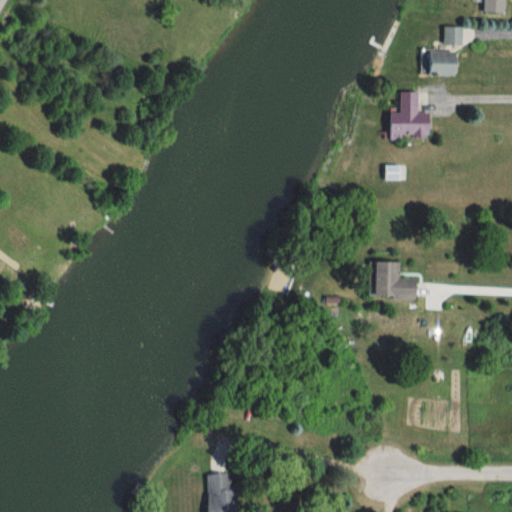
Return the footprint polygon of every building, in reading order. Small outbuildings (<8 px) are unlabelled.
[(480,0),(480,13),(501,13),(500,0),(480,0)] [(457,44),(457,28),(440,28),(440,44),(457,44)] [(450,52),(422,52),(422,76),(450,76),(450,52)] [(385,113),(385,139),(425,139),(425,113),(413,113),(413,91),(394,92),(394,113),(385,113)] [(394,181),(394,167),(382,167),(382,181),(394,181)] [(396,263),(369,262),(369,299),(412,299),(412,279),(396,279),(396,263)] [(203,473),(203,511),(227,511),(231,511),(231,473),(203,473)]
